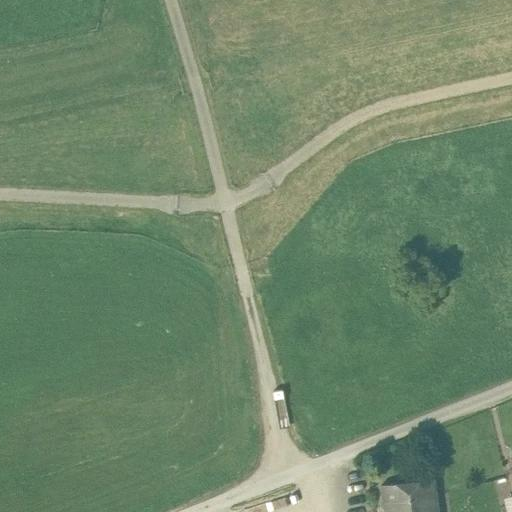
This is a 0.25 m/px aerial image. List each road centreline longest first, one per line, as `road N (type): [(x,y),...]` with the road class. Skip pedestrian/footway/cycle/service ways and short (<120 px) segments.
road 1 (track): [(0,194),(225,202),(360,114),(511,78)]
road 2 (residential): [(204,511),(511,387)]
